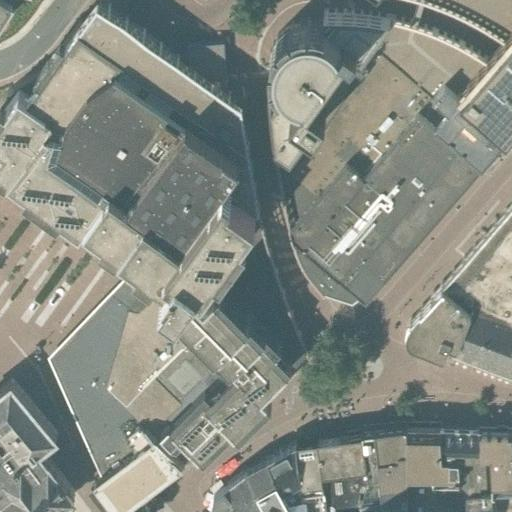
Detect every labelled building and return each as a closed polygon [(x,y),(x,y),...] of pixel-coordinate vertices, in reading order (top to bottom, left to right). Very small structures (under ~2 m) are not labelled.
[(0,0),(0,17),(4,10),(8,13),(10,11),(11,7),(11,3),(12,0),(11,0),(0,0)] [(116,299),(64,371),(63,372),(87,424),(117,411),(125,403),(184,459),(185,459),(185,460),(197,448),(200,450),(224,426),(230,420),(235,425),(265,395),(266,395),(310,352),(309,351),(309,352),(299,330),(292,313),(285,295),(281,285),(275,268),(271,254),(268,243),(264,230),(258,208),(257,202),(249,154),(248,143),(242,100),(228,89),(224,40),(187,42),(188,53),(179,54),(104,0),(100,0),(84,24),(82,22),(80,25),(31,93),(20,84),(0,107),(0,141),(3,144),(0,148),(0,166),(112,247),(132,262),(134,264),(141,255),(150,261),(132,286),(127,283),(116,299)] [(389,10),(368,7),(344,4),(325,4),(319,11),(305,13),(289,15),(283,17),(264,49),(263,56),(267,76),(256,90),(268,99),(271,125),(274,143),(276,156),(278,168),(280,184),(282,194),(285,207),(287,217),(289,224),(292,231),(295,242),(297,247),(297,251),(299,254),(300,257),(302,260),(304,262),(306,264),(308,266),(309,267),(310,268),(311,268),(312,269),(314,269),(316,269),(317,269),(318,269),(320,268),(322,267),(324,266),(325,265),(327,263),(328,263),(329,261),(331,260),(345,272),(346,273),(347,274),(355,281),(379,279),(388,269),(389,268),(393,261),(394,260),(478,163),(479,164),(481,162),(479,161),(478,161),(434,122),(447,107),(432,94),(431,93),(443,79),(461,95),(460,96),(506,135),(511,127),(511,0),(431,0),(436,2),(440,3),(450,7),(455,10),(464,14),(467,15),(477,21),(481,23),(489,28),(493,30),(501,35),(507,40),(503,46),(503,47),(504,48),(502,50),(500,52),(499,51),(498,51),(491,60),(476,50),(458,40),(444,33),(433,28),(417,22),(406,19),(393,16),(386,14),(389,10)] [(435,122),(482,163),(506,135),(460,96),(444,82),(432,94),(447,107),(447,108),(435,122)] [(511,371),(511,200),(411,315),(403,329),(409,339),(411,339),(439,350),(442,343),(453,348),(454,349),(511,371)] [(58,432),(14,377),(0,387),(0,502),(7,511),(67,511),(61,503),(76,493),(40,446),(58,432)] [(125,403),(117,411),(87,424),(107,469),(95,478),(118,509),(184,460),(184,459),(125,403)] [(360,511),(404,511),(405,424),(362,429),(363,432),(369,478),(360,504),(360,511)] [(407,424),(405,424),(404,511),(462,511),(463,505),(457,454),(441,454),(439,425),(407,424)] [(481,491),(483,459),(479,459),(478,427),(439,425),(441,454),(457,454),(463,505),(462,511),(490,511),(489,491),(481,491)] [(511,511),(511,428),(478,427),(479,459),(483,459),(481,491),(489,491),(490,511),(511,511)] [(327,511),(360,511),(360,504),(369,478),(363,432),(317,438),(327,511)] [(327,511),(317,438),(296,441),(306,511),(327,511)] [(292,511),(306,511),(296,441),(267,456),(292,511)] [(292,511),(267,456),(247,467),(270,511),(266,511),(261,511),(260,511),(292,511)] [(261,511),(266,511),(270,511),(247,467),(214,492),(210,506),(217,511),(260,511),(261,511)]
